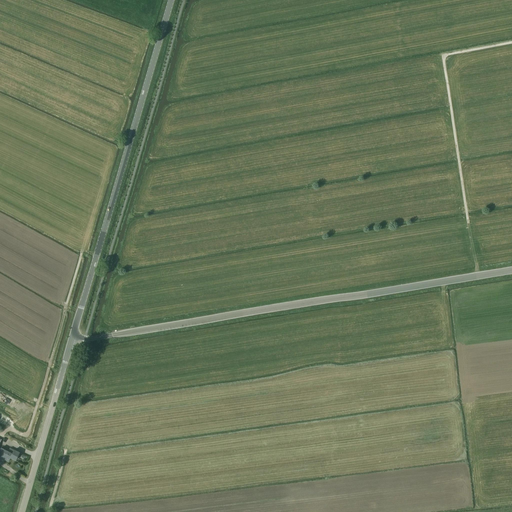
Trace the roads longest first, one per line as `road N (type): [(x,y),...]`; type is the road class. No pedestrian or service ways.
road 1 (unclassified): [(35,511),(185,0)]
road 2 (tertiary): [(21,511),(171,0)]
road 3 (track): [(468,223),(443,55),(511,42)]
